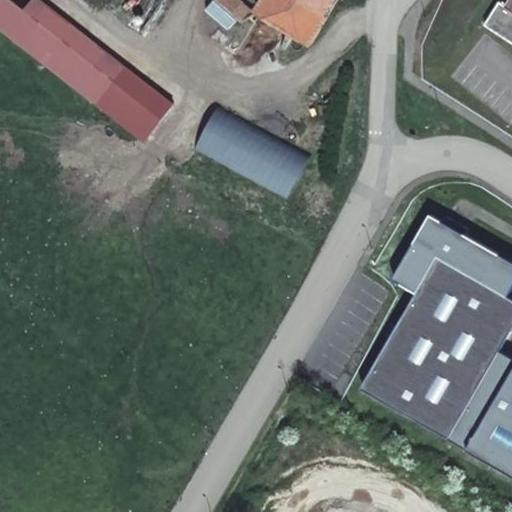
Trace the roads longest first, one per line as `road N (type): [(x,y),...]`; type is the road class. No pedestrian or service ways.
road 1 (unclassified): [(197,511),(379,176)]
road 2 (unclassified): [(379,176),(406,0)]
road 3 (unclassified): [(379,176),(447,154),(511,178)]
